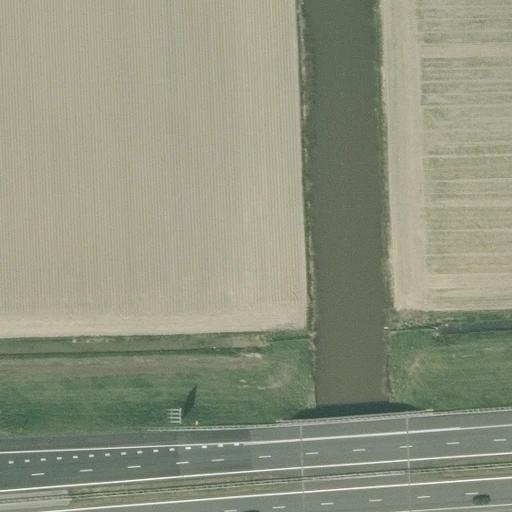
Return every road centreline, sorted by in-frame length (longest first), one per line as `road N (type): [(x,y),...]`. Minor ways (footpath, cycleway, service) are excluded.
road 1 (motorway): [(511,439),(0,479)]
road 2 (motorway): [(256,511),(511,492)]
